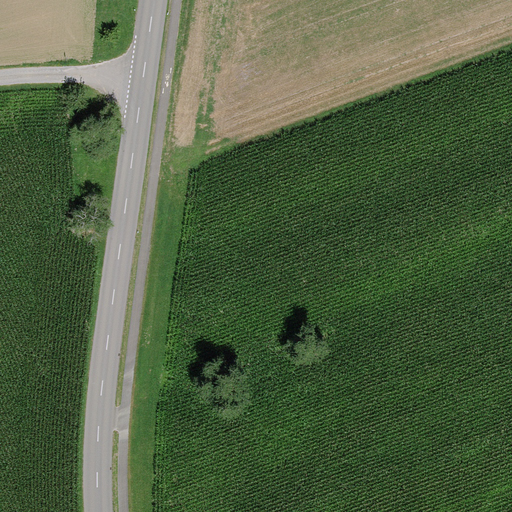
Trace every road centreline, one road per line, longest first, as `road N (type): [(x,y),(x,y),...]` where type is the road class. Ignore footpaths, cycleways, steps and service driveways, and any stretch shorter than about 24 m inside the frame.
road 1 (tertiary): [(98,511),(100,416),(154,0)]
road 2 (track): [(0,77),(143,81)]
